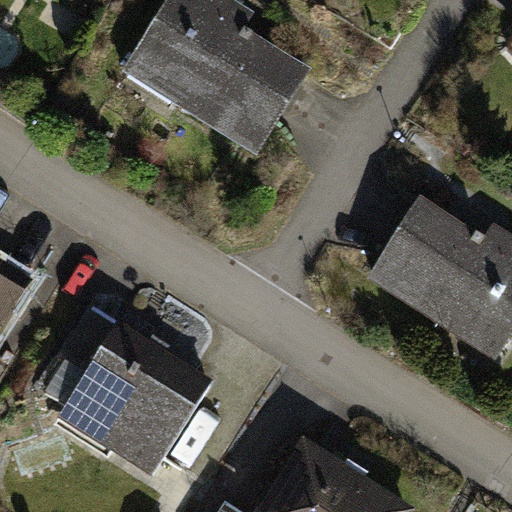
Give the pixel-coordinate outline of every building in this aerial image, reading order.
[(239,0),(165,0),(122,70),(260,155),(314,68),(251,29),(261,13),(239,0)] [(422,194),(369,276),(495,357),(511,330),(511,235),(495,225),(488,236),(483,233),(422,194)] [(0,340),(38,282),(0,257),(0,340)] [(63,356),(87,371),(53,425),(109,459),(114,451),(154,476),(213,382),(155,346),(123,326),(119,331),(91,313),(63,356)] [(260,511),(412,511),(354,473),(308,442),(260,511)] [(241,511),(225,502),(218,511),(241,511)]
